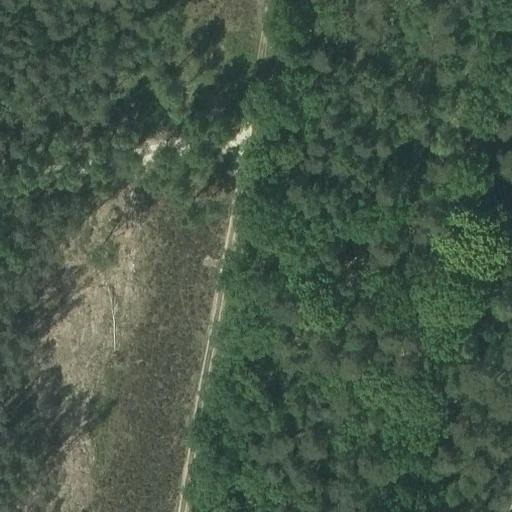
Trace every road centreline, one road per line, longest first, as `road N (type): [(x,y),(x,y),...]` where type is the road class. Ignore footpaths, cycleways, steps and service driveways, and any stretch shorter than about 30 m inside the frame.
road 1 (track): [(271,0),(181,511)]
road 2 (track): [(245,140),(0,185)]
